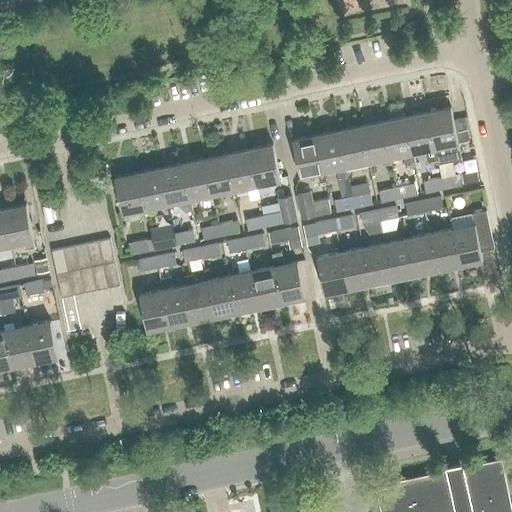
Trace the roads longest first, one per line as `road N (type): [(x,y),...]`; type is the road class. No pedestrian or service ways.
road 1 (residential): [(0,452),(511,347)]
road 2 (unclassified): [(10,511),(511,409)]
road 3 (residential): [(0,150),(473,52)]
road 4 (residential): [(511,239),(473,52)]
